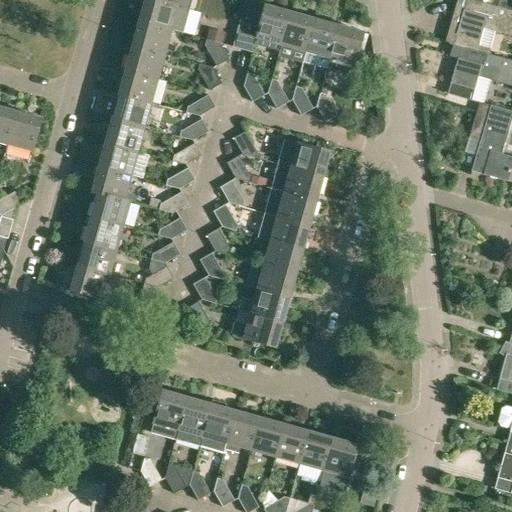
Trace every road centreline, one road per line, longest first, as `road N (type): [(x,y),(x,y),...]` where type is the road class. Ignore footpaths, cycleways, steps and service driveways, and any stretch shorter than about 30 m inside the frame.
road 1 (residential): [(305,398),(373,145),(407,152)]
road 2 (residential): [(0,361),(71,92)]
road 3 (residential): [(413,191),(430,306),(427,432)]
road 4 (residential): [(387,0),(407,152)]
road 5 (residential): [(305,398),(172,362)]
road 6 (residential): [(427,432),(305,398)]
